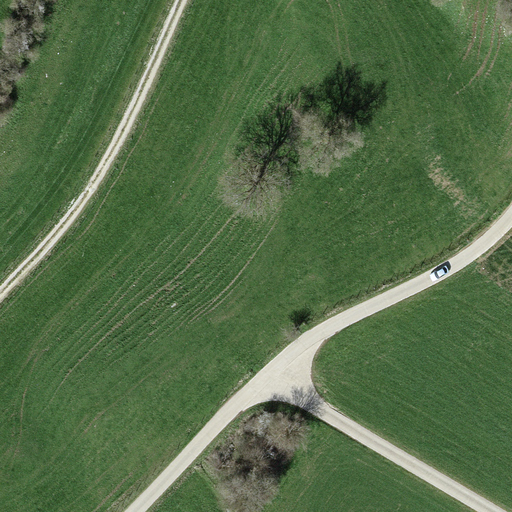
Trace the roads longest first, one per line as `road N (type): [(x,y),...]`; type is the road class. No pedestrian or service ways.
road 1 (unclassified): [(511,223),(436,279),(322,333),(134,511)]
road 2 (track): [(0,291),(58,234),(183,0)]
road 3 (track): [(483,511),(362,440),(285,376)]
